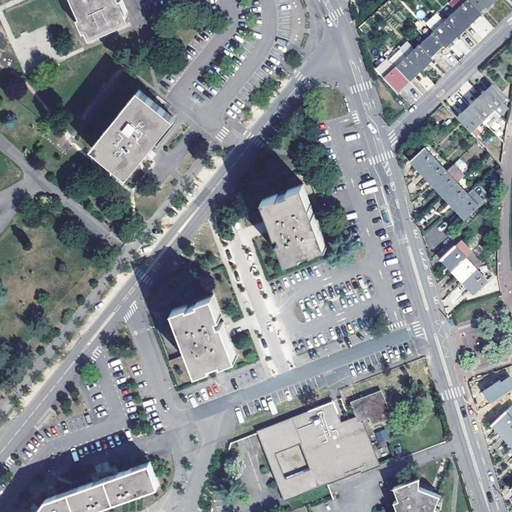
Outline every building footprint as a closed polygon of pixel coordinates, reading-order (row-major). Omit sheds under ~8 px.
[(1,0),(7,11),(31,0),(1,0)] [(121,0),(73,0),(91,38),(131,20),(122,0),(121,0)] [(457,12),(471,27),(480,18),(483,15),(481,13),(469,1),(468,0),(454,0),(450,4),(457,12)] [(490,9),(498,0),(469,0),(469,1),(481,13),(487,6),(490,9)] [(457,12),(445,23),(459,38),(463,34),(471,27),(457,12)] [(447,49),(459,38),(445,23),(437,16),(427,26),(434,33),(427,40),(439,53),(445,47),(447,49)] [(432,59),(439,53),(427,40),(409,57),(423,72),(434,61),(432,59)] [(409,57),(398,68),(411,83),(423,72),(409,57)] [(380,73),(386,79),(400,94),(408,86),(411,83),(398,68),(391,62),(380,73)] [(484,93),(481,96),(495,110),(498,113),(501,116),(508,108),(503,102),(507,98),(493,84),(484,93)] [(93,147),(128,176),(148,151),(176,118),(140,88),(93,147)] [(490,114),(495,110),(481,96),(473,104),(470,106),(483,120),(487,117),(490,121),(493,118),(490,114)] [(470,106),(458,118),(472,132),(477,137),(483,132),(477,126),(483,120),(470,106)] [(498,113),(495,110),(490,114),(493,118),(498,113)] [(411,162),(421,174),(437,159),(426,147),(411,162)] [(432,185),(447,171),(437,159),(421,174),(432,185)] [(443,197),(459,183),(466,176),(460,171),(454,164),(447,171),(432,185),(443,197)] [(453,208),(469,194),(459,183),(443,197),(453,208)] [(277,228),(275,229),(277,234),(281,233),(283,239),(279,241),(287,262),(302,257),(301,254),(312,251),(313,253),(327,247),(303,184),(289,189),(290,192),(279,196),(278,194),(264,199),(272,222),(274,221),(277,228)] [(469,194),(453,208),(465,221),(485,203),(473,190),(469,194)] [(452,271),(471,252),(459,239),(440,258),(452,271)] [(459,278),(462,281),(477,268),(482,263),(471,252),(452,271),(459,278)] [(489,280),(477,268),(462,281),(475,294),(489,280)] [(224,329),(226,328),(224,322),(220,323),(218,317),(222,316),(213,294),(197,300),(198,302),(187,306),(186,304),(173,309),(196,372),(212,366),(211,363),(220,360),(221,362),(237,356),(229,336),(227,337),(224,329)] [(489,404),(511,389),(511,378),(510,375),(482,392),(489,404)] [(350,400),(356,415),(365,438),(371,436),(362,414),(372,410),(374,417),(388,412),(383,401),(381,402),(376,390),(350,400)] [(375,460),(365,438),(356,415),(348,417),(341,420),(338,414),(333,401),(331,395),(306,405),(308,410),(292,416),(290,413),(257,427),(259,431),(266,450),(298,437),(309,465),(277,478),(284,494),(375,460)] [(491,424),(502,436),(511,427),(511,417),(506,411),(491,424)] [(511,447),(511,427),(502,436),(511,447)] [(385,429),(376,432),(379,440),(388,437),(385,429)] [(81,511),(158,485),(150,461),(120,471),(96,479),(46,497),(36,511),(35,511),(81,511)] [(418,482),(417,473),(392,483),(397,496),(393,498),(397,509),(390,511),(432,511),(436,503),(432,502),(437,490),(418,482)]
